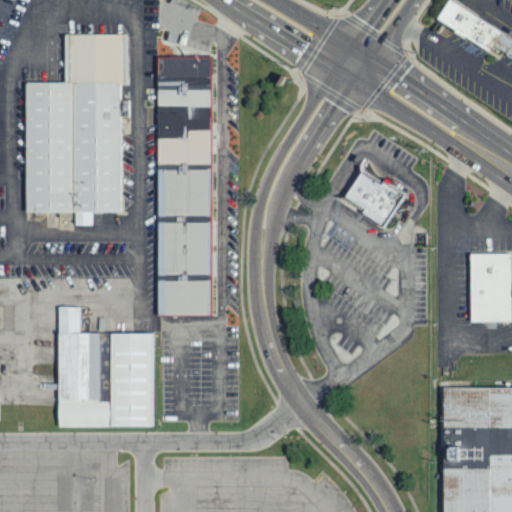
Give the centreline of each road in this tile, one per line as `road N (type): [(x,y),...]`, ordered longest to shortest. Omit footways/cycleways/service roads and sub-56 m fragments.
road 1 (tertiary): [(356,68),(272,199),(262,235),(266,322),(279,366),(305,406)]
road 2 (primary): [(511,172),(245,0)]
road 3 (tertiary): [(305,406),(356,460),(390,511)]
